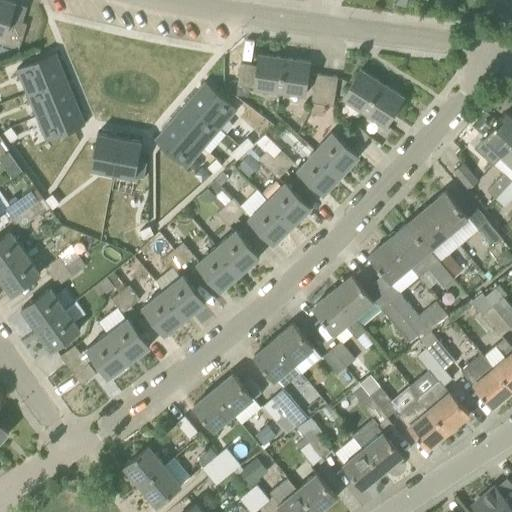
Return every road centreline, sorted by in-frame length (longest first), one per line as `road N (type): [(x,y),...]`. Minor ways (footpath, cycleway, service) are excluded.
road 1 (residential): [(72,448),(214,349),(308,268),(450,112),(492,51)]
road 2 (residential): [(492,51),(151,0)]
road 3 (residential): [(389,511),(511,432)]
road 4 (residential): [(72,448),(0,347)]
